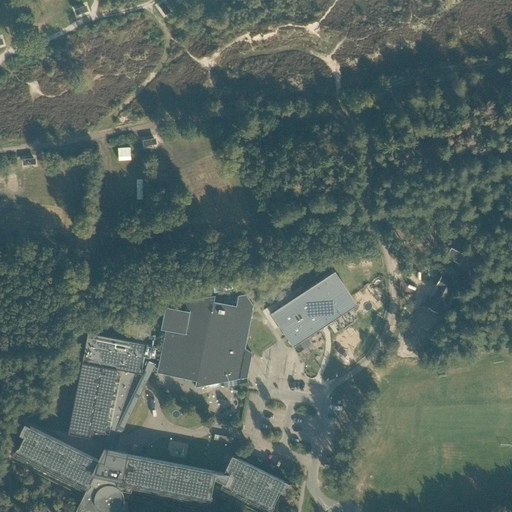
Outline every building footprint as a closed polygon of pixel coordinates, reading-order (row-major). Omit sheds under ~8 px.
[(158,5),(165,15),(171,11),(163,1),(158,5)] [(77,16),(88,11),(86,5),(74,10),(77,16)] [(144,147),(157,144),(156,138),(143,140),(144,147)] [(452,249),(448,258),(461,265),(465,256),(452,249)] [(293,347),(353,306),(330,273),(271,314),(293,347)] [(428,298),(424,306),(437,313),(449,292),(454,283),(441,276),(436,285),(440,287),(432,300),(428,298)] [(214,293),(237,288),(236,282),(213,287),(214,293)] [(449,292),(437,313),(446,317),(458,297),(449,292)] [(166,329),(158,367),(157,373),(196,381),(195,387),(247,377),(252,353),(245,349),(253,309),(252,309),(253,305),(245,294),(238,296),(236,306),(213,301),(214,295),(171,303),(170,307),(165,306),(161,328),(166,329)] [(157,373),(158,367),(154,366),(155,364),(149,361),(145,369),(140,368),(145,344),(88,333),(69,432),(68,432),(68,433),(110,441),(100,460),(24,423),(19,434),(24,436),(14,455),(86,490),(75,511),(128,511),(128,502),(124,502),(124,500),(124,498),(124,496),(123,494),(122,492),(121,491),(131,493),(132,489),(209,504),(214,478),(224,483),(222,488),(270,511),(280,492),(284,494),(290,484),(232,455),(223,475),(216,472),(216,471),(124,453),(124,454),(113,452),(152,371),(157,373)] [(215,434),(214,439),(232,443),(233,438),(215,434)]
